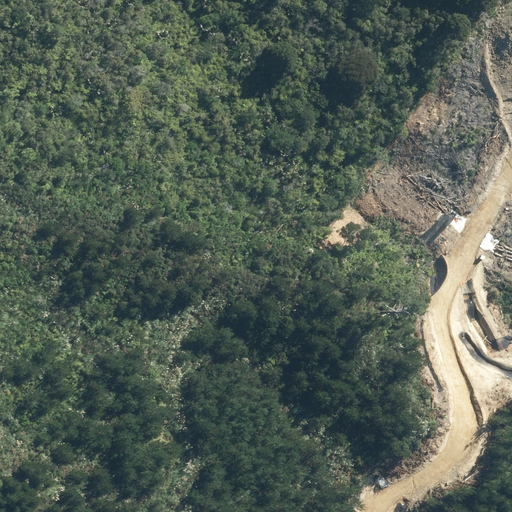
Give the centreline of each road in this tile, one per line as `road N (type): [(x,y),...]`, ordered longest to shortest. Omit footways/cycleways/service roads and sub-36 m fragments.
road 1 (trunk): [(385,511),(511,325)]
road 2 (trunk): [(511,369),(415,511)]
